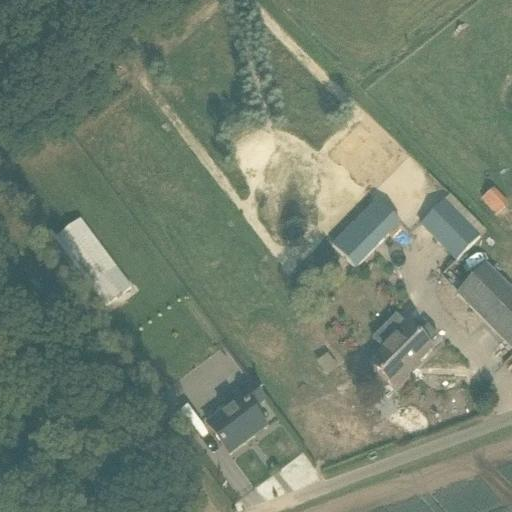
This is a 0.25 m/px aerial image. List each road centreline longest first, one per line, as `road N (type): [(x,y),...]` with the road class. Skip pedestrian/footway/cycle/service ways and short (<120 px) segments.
road 1 (track): [(219,511),(0,229)]
road 2 (unclassified): [(270,511),(511,424)]
road 3 (track): [(0,143),(187,0)]
